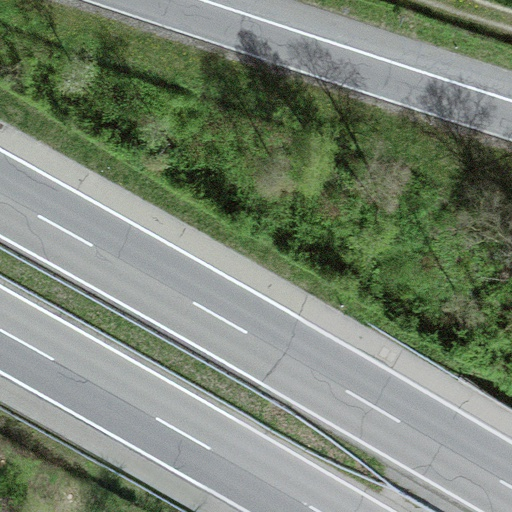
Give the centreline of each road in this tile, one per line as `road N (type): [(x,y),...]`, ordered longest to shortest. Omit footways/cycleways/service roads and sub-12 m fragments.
road 1 (motorway): [(511,485),(0,194)]
road 2 (motorway): [(511,123),(135,0)]
road 3 (motorway): [(0,328),(323,511)]
